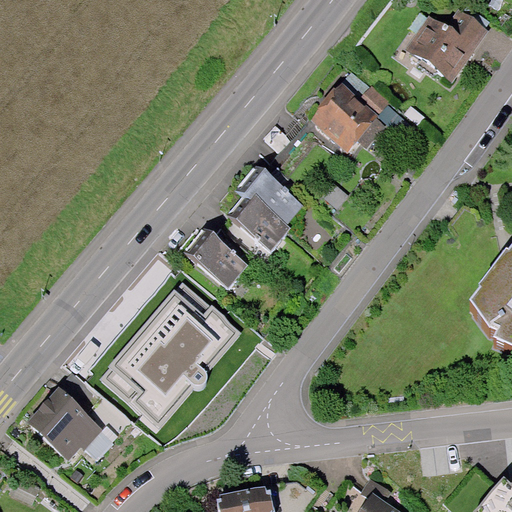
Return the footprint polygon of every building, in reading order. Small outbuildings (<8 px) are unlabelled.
[(427,21),(398,56),(451,86),(485,37),(456,20),(447,33),(427,21)] [(339,92),(305,125),(350,162),(380,127),(339,92)] [(172,263),(183,269),(225,297),(301,212),(255,176),(235,200),(242,208),(215,243),(201,235),(172,263)] [(511,242),(509,247),(506,246),(479,282),(482,285),(470,299),(490,325),(499,328),(495,336),(511,344),(511,242)] [(190,295),(114,384),(168,429),(244,341),(190,295)] [(100,434),(56,390),(21,426),(68,468),(100,434)] [(271,511),(267,494),(215,505),(216,511),(271,511)] [(511,511),(511,496),(502,506),(508,511),(511,511)] [(389,511),(374,500),(365,511),(389,511)]
